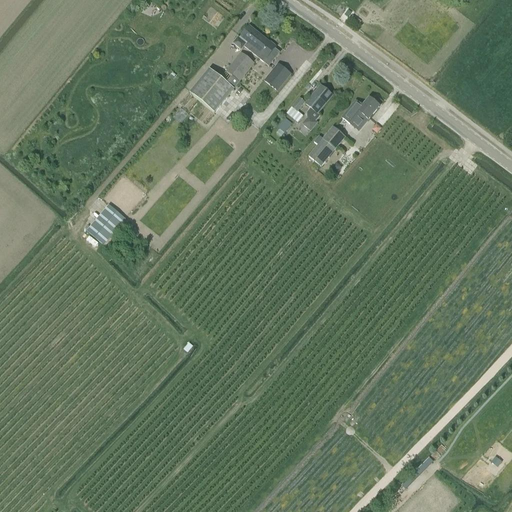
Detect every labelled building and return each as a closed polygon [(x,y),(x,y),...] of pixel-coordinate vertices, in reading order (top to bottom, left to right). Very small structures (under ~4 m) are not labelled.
[(238,37),(232,45),(241,51),(243,48),(268,68),(279,54),(275,50),(276,48),(275,48),(275,47),(270,43),(270,44),(249,28),(240,39),(238,37)] [(226,73),(226,74),(238,83),(253,65),(241,55),(226,73)] [(291,77),(278,67),(269,77),(276,83),(271,89),(277,94),(291,77)] [(214,115),(234,91),(209,71),(190,96),(214,115)] [(310,110),(308,112),(306,114),(307,120),(302,125),(310,133),(318,124),(316,122),(320,118),(317,115),(332,98),(321,88),(306,106),(310,110)] [(297,113),(304,104),(299,100),(286,115),(297,124),(303,117),(297,113)] [(356,103),(342,120),(354,129),(363,118),(368,122),(378,108),(369,100),(362,108),(356,103)] [(173,118),(181,124),(188,115),(180,109),(173,118)] [(277,129),(280,131),(276,135),(281,138),(292,125),(285,120),(277,129)] [(317,147),(308,158),(321,169),(329,159),(334,152),(345,139),(333,128),(322,141),(319,138),(314,144),(317,147)] [(336,165),(332,169),(337,174),(341,169),(336,165)] [(102,246),(124,220),(109,206),(86,232),(102,246)] [(405,488),(431,461),(428,458),(402,485),(405,488)] [(491,464),(498,469),(502,463),(495,458),(491,464)]
